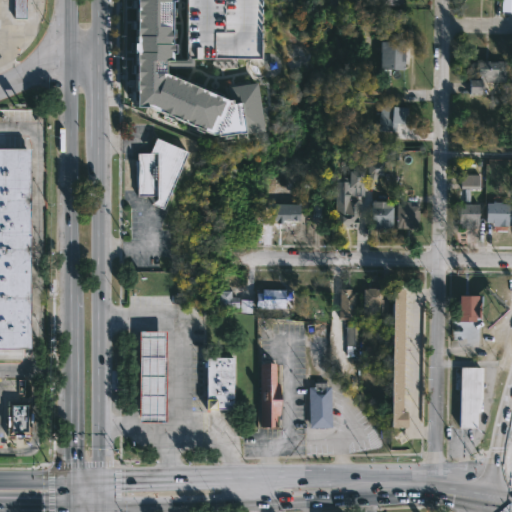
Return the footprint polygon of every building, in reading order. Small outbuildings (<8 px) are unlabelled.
[(24,0),(24,18),(11,18),(11,0),(24,0)] [(135,0),(136,125),(259,124),(259,84),(225,85),(225,87),(163,87),(163,61),(260,61),(259,0),(184,0),(185,60),(171,60),(170,0),(135,0)] [(183,0),(183,10),(166,10),(166,0),(183,0)] [(280,48),(263,53),(250,14),(267,8),(280,48)] [(195,74),(178,79),(166,40),(183,34),(195,74)] [(403,41),(403,51),(409,51),(409,61),(403,61),(403,70),(378,70),(378,41),(403,41)] [(506,61),(506,75),(497,75),(497,82),(481,82),(480,94),(468,94),(468,80),(477,80),(478,61),(506,61)] [(245,94),(227,100),(222,83),(262,70),(267,87),(245,94)] [(415,117),(415,119),(407,119),(406,124),(395,123),(394,132),(376,130),(378,115),(368,114),(369,104),(416,109),(415,117)] [(17,350),(0,350),(0,149),(26,149),(26,350),(17,350)] [(155,195),(137,195),(137,153),(156,153),(155,195)] [(367,189),(378,189),(378,176),(391,176),(391,158),(368,158),(367,189)] [(478,175),(460,175),(460,188),(479,188),(478,175)] [(406,229),(394,229),(394,195),(418,195),(417,222),(406,222),(406,229)] [(347,197),(347,200),(355,200),(355,228),(332,228),(333,197),(347,197)] [(391,202),(390,229),(369,228),(369,202),(391,202)] [(507,204),(506,221),(484,220),(484,203),(490,204),(490,202),(507,204)] [(299,223),(299,205),(274,204),(273,222),(299,223)] [(477,204),(477,226),(468,226),(468,229),(458,229),(458,224),(456,224),(456,204),(477,204)] [(373,290),(382,290),(381,302),(386,303),(386,316),(378,316),(378,314),(371,314),(372,312),(362,312),(363,290),(365,290),(365,288),(373,290)] [(291,291),(290,310),(251,308),(251,312),(238,312),(239,293),(247,293),(247,289),(291,291)] [(361,293),(360,305),(353,305),(352,320),(336,320),(337,290),(349,290),(348,292),(361,293)] [(403,428),(386,428),(389,290),(401,290),(399,413),(403,413),(403,428)] [(230,291),(218,291),(218,307),(237,307),(237,297),(230,297),(230,291)] [(470,323),(455,323),(455,296),(474,296),(475,318),(470,318),(470,323)] [(353,346),(354,322),(345,322),(345,346),(353,346)] [(163,424),(136,423),(136,331),(164,331),(163,424)] [(230,412),(202,411),(203,358),(231,358),(230,412)] [(274,364),(274,384),(278,384),(278,416),(274,416),(274,427),(258,427),(258,364),(274,364)] [(482,368),(481,414),(475,413),(475,428),(456,428),(457,390),(452,390),(452,369),(458,369),(458,367),(482,368)] [(324,384),(324,387),(329,387),(330,428),(307,428),(306,387),(312,387),(312,383),(324,384)] [(27,401),(28,424),(27,424),(27,436),(5,436),(5,427),(3,427),(4,402),(27,401)]
